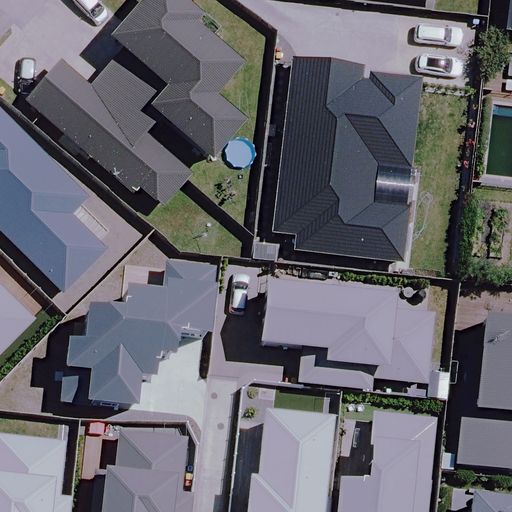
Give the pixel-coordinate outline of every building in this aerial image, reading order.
[(105,74),(160,122),(209,164),(240,127),(211,103),(239,71),(192,31),(201,21),(176,0),(148,0),(109,46),(120,56),(105,74)] [(511,0),(506,0),(503,36),(511,36),(511,0)] [(360,69),(292,62),(273,234),(297,237),(295,254),(401,265),(421,83),(360,76),(360,69)] [(58,64),(23,104),(132,197),(138,189),(161,209),(188,178),(144,140),(160,122),(105,74),(90,91),(58,64)] [(66,348),(59,406),(134,415),(137,383),(151,384),(154,360),(170,362),(172,338),(205,341),(213,272),(166,267),(162,298),(123,294),(120,319),(85,316),(81,350),(66,348)] [(334,297),(265,290),(258,350),(300,355),(297,385),(369,393),(370,381),(424,387),(432,319),(390,314),(392,295),(335,288),(334,297)] [(0,359),(29,330),(0,301),(0,359)] [(511,314),(511,315),(510,323),(475,320),(472,357),(465,356),(454,472),(511,477),(511,314)] [(422,511),(432,423),(373,417),(365,489),(339,487),(336,511),(422,511)] [(321,503),(330,426),(262,419),(255,486),(247,485),(244,511),(328,511),(329,504),(321,503)] [(184,441),(116,433),(111,479),(93,477),(89,511),(190,511),(191,500),(178,498),(184,441)] [(61,445),(0,438),(0,511),(67,511),(69,504),(55,503),(61,445)] [(511,511),(511,495),(452,489),(449,511),(511,511)]
